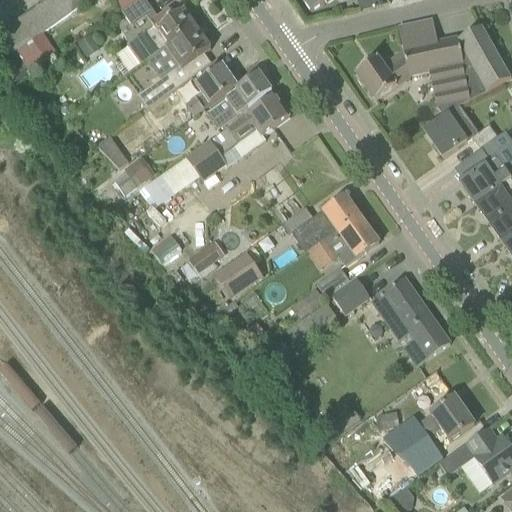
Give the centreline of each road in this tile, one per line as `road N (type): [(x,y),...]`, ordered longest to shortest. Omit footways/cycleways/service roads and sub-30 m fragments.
road 1 (unclassified): [(511,368),(290,56)]
road 2 (residential): [(290,56),(316,38),(472,0)]
